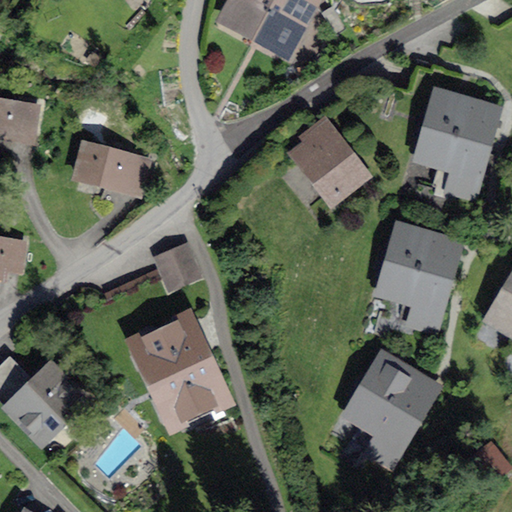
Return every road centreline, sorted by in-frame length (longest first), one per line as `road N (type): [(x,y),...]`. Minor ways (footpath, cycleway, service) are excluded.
road 1 (residential): [(215,178),(474,0)]
road 2 (residential): [(0,325),(176,213),(215,178)]
road 3 (residential): [(215,178),(198,144),(188,90),(197,0)]
